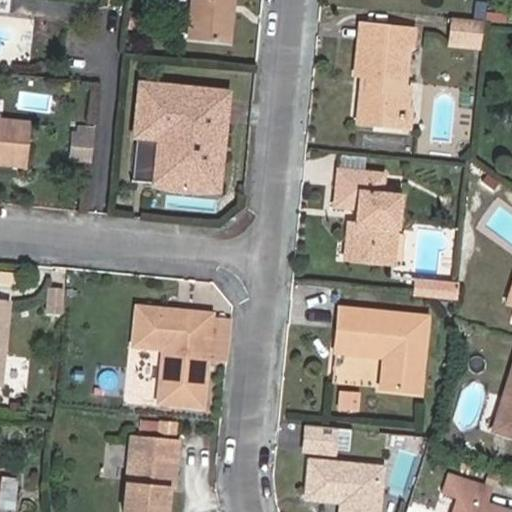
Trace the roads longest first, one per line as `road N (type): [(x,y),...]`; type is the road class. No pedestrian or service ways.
road 1 (residential): [(0,222),(272,245)]
road 2 (residential): [(272,245),(259,448),(264,511)]
road 3 (residential): [(298,0),(272,245)]
